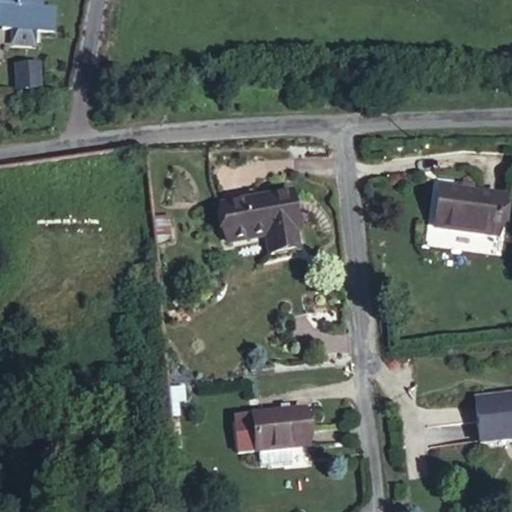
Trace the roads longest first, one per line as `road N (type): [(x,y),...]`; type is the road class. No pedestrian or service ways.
road 1 (residential): [(336,122),(374,508)]
road 2 (residential): [(0,150),(160,130),(336,122)]
road 3 (residential): [(336,122),(511,115)]
